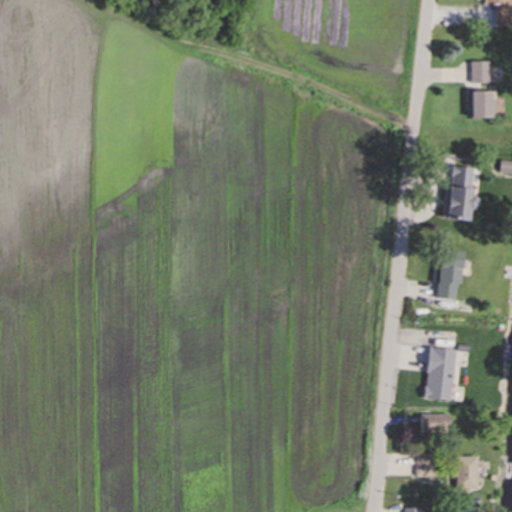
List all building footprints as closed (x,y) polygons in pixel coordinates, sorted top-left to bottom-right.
[(496,7),(496,27),(510,27),(510,0),(486,0),(487,7),(496,7)] [(471,86),(491,86),(491,63),(471,63),(471,86)] [(472,121),(494,121),(494,93),(472,93),(472,121)] [(472,222),(475,169),(451,167),(449,221),(472,222)] [(436,300),(458,303),(464,259),(442,256),(436,300)] [(462,389),(455,389),(457,367),(464,367),(465,353),(428,350),(424,400),(461,403),(462,389)] [(420,416),(420,436),(452,436),(452,416),(420,416)] [(415,479),(444,479),(444,456),(415,456),(415,479)] [(478,493),(478,459),(455,459),(455,493),(478,493)]
